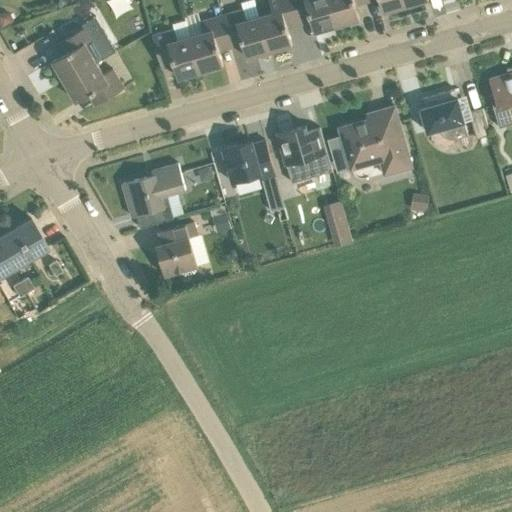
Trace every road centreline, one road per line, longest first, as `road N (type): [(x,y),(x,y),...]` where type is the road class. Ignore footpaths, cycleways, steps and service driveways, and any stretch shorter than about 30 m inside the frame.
road 1 (residential): [(47,161),(511,23)]
road 2 (residential): [(262,511),(157,356),(47,161)]
